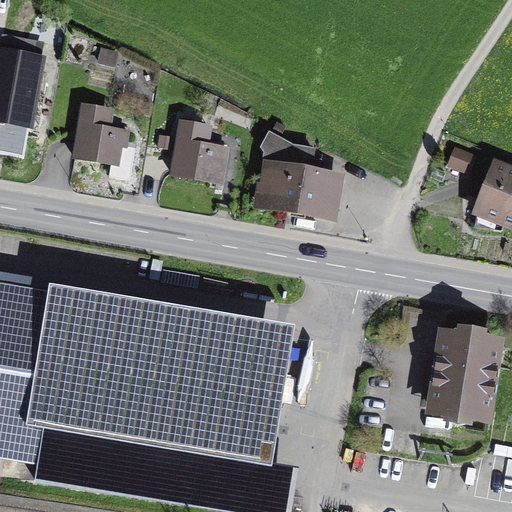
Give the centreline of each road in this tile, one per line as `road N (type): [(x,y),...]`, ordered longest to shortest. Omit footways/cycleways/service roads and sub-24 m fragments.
road 1 (primary): [(0,210),(511,298)]
road 2 (track): [(511,5),(423,150),(367,274)]
